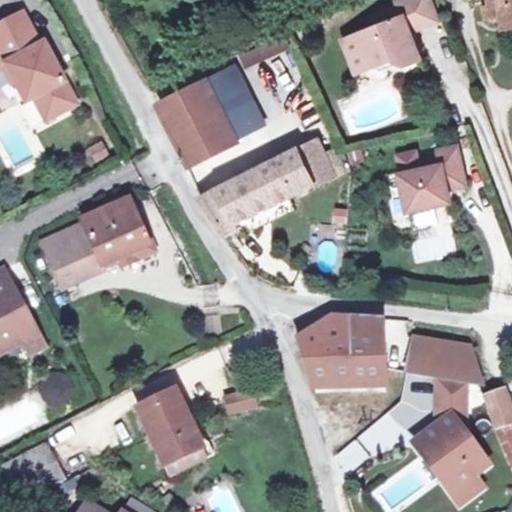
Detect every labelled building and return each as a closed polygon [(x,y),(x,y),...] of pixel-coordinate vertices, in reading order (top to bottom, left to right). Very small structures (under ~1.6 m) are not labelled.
[(401,0),(407,13),(347,37),(360,69),(394,56),(407,62),(423,56),(413,28),(441,17),(434,0),(401,0)] [(511,0),(494,0),(495,3),(496,15),(507,14),(508,24),(511,23),(511,0)] [(45,39),(28,7),(0,22),(0,37),(11,59),(31,97),(40,92),(51,115),(82,98),(62,60),(59,62),(55,55),(58,53),(50,37),(45,39)] [(281,35),(239,52),(245,67),(287,50),(281,35)] [(0,64),(11,59),(0,37),(0,64)] [(239,68),(217,79),(242,135),(265,124),(239,68)] [(242,135),(217,79),(213,71),(197,77),(201,86),(165,102),(193,158),(202,154),(242,135)] [(114,148),(107,136),(95,143),(102,155),(114,148)] [(243,223),(241,217),(289,195),(336,173),(334,168),(332,164),(344,159),(338,146),(327,151),(320,136),(208,188),(205,189),(228,231),(243,223)] [(406,170),(404,171),(412,207),(454,198),(451,185),(468,181),(460,143),(442,147),(444,156),(445,162),(406,170)] [(402,152),(406,170),(445,162),(444,156),(422,161),(419,148),(402,152)] [(289,195),(241,217),(243,223),(245,227),(293,205),(289,195)] [(162,251),(145,218),(140,220),(130,202),(86,225),(88,229),(47,250),(70,293),(127,263),(146,253),(148,258),(162,251)] [(146,253),(127,263),(129,268),(148,258),(146,253)] [(0,353),(4,351),(7,340),(10,339),(24,342),(38,335),(3,270),(0,271),(0,353)] [(304,351),(346,351),(347,316),(340,315),(329,315),(297,329),(304,351)] [(380,320),(347,316),(346,351),(382,353),(380,320)] [(38,335),(24,342),(30,352),(43,345),(38,335)] [(411,337),(407,355),(434,361),(432,377),(460,381),(469,382),(467,347),(411,337)] [(346,351),(304,351),(316,379),(382,383),(383,370),(382,353),(346,351)] [(407,355),(404,373),(430,377),(432,377),(434,361),(407,355)] [(48,374),(40,388),(48,402),(64,403),(72,389),(64,374),(48,374)] [(430,377),(431,425),(410,442),(422,456),(423,455),(438,473),(436,474),(448,489),(469,472),(483,461),(461,433),(460,381),(432,377),(430,377)] [(252,387),(225,394),(230,411),(257,404),(252,387)] [(176,389),(138,408),(149,431),(140,435),(147,450),(156,446),(165,463),(203,444),(176,389)] [(481,397),(504,453),(511,449),(511,419),(500,389),(481,397)] [(371,458),(405,444),(393,414),(359,428),(371,458)] [(203,444),(165,463),(170,474),(214,452),(209,441),(203,444)] [(4,465),(23,498),(65,475),(46,442),(4,465)] [(344,470),(364,458),(354,442),(334,454),(344,470)] [(448,489),(457,501),(478,484),(469,472),(448,489)] [(129,511),(157,511),(161,505),(139,494),(129,511)]
